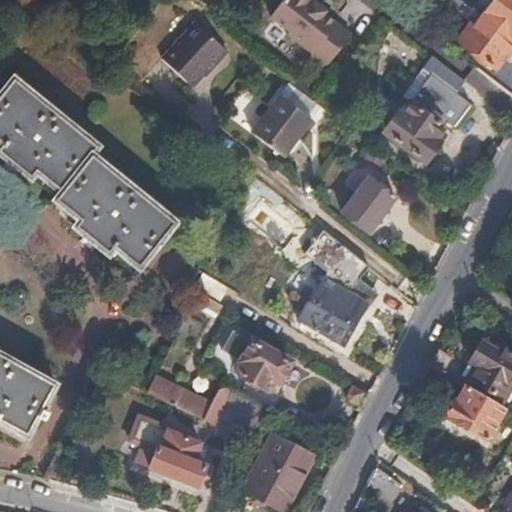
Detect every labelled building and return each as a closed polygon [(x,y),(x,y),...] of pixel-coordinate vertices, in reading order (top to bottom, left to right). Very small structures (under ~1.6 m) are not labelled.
[(349,33),(325,15),(327,12),(316,3),(317,0),(281,0),(269,17),(289,31),(287,34),(310,52),(308,56),(324,67),(349,33)] [(495,67),(511,43),(511,0),(492,0),(476,22),(473,19),(459,38),(495,67)] [(191,81),(226,44),(196,17),(161,54),(191,81)] [(451,131),(471,105),(457,94),(466,81),(432,55),(423,67),(431,74),(387,131),(424,158),(437,140),(436,139),(444,127),(451,131)] [(176,221),(92,153),(98,144),(12,74),(0,88),(0,152),(24,172),(29,175),(35,170),(59,191),(55,197),(80,219),(75,224),(109,252),(114,246),(134,262),(139,265),(176,221)] [(283,156),(314,119),(321,108),(290,85),(251,131),(283,156)] [(368,228),(395,192),(370,173),(342,208),(368,228)] [(342,344),(352,328),(379,293),(361,279),(370,266),(323,228),(319,235),(310,236),(312,243),(304,255),(327,272),(299,318),(342,344)] [(220,300),(207,293),(204,299),(217,307),(220,300)] [(278,378),(289,358),(253,338),(235,369),(269,387),(275,375),(278,378)] [(506,381),(511,370),(511,350),(500,344),(497,350),(478,339),(468,357),(478,363),(470,377),(503,397),(511,384),(506,381)] [(467,364),(438,346),(429,362),(458,378),(467,364)] [(54,382),(0,352),(0,419),(26,434),(54,382)] [(211,400),(157,373),(147,391),(203,418),(211,400)] [(494,421),(503,406),(466,383),(447,415),(487,439),(496,423),(494,421)] [(270,408),(226,385),(219,387),(211,400),(203,418),(216,424),(220,415),(257,434),(270,408)] [(193,460),(199,444),(140,420),(126,458),(159,471),(196,486),(204,465),(193,460)] [(283,510),(312,455),(272,434),(243,489),(283,510)] [(402,486),(375,466),(365,484),(391,502),(402,486)] [(511,511),(511,487),(495,511),(511,511)]
